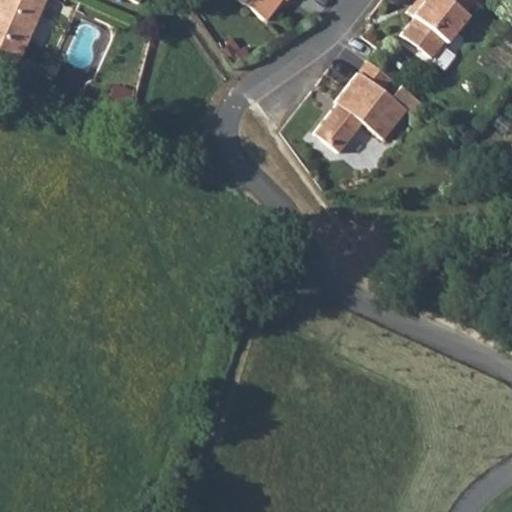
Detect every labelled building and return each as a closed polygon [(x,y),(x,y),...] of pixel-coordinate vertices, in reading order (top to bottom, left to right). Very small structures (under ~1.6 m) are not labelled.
[(0,0),(0,54),(13,60),(38,0),(0,0)] [(241,0),(261,16),(273,0),(241,0)] [(415,0),(408,11),(411,12),(397,30),(427,52),(440,36),(442,37),(464,10),(462,8),(467,0),(477,0),(481,3),(483,0),(415,0)] [(409,0),(404,7),(408,11),(415,0),(409,0)] [(356,68),(380,87),(390,76),(365,56),(356,68)] [(403,105),(380,87),(356,68),(334,96),(337,98),(313,129),(338,147),(361,118),(381,134),(403,105)]
